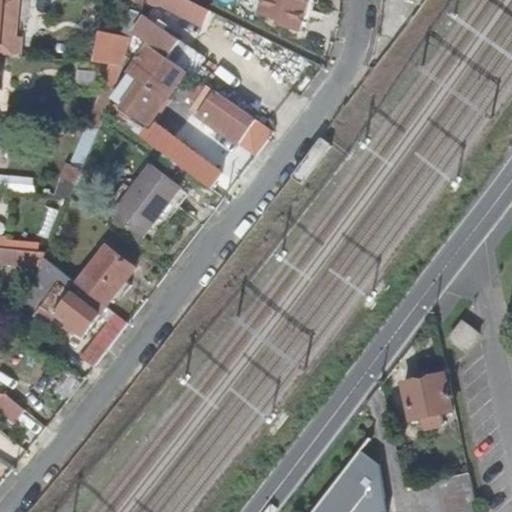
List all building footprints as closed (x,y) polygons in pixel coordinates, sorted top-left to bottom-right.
[(0,0),(0,36),(2,22),(16,24),(18,0),(0,0)] [(210,11),(187,0),(164,0),(161,6),(202,26),(210,11)] [(264,0),(259,16),(279,21),(278,26),(302,32),(311,1),(318,3),(318,0),(264,0)] [(137,27),(134,34),(150,46),(169,59),(182,42),(145,16),(137,27)] [(123,40),(106,38),(100,64),(111,66),(123,68),(134,34),(125,32),(123,40)] [(35,54),(35,35),(8,34),(7,54),(35,54)] [(185,41),(174,56),(197,72),(208,56),(185,41)] [(169,59),(150,46),(112,99),(150,125),(187,72),(169,59)] [(123,68),(111,66),(87,129),(102,130),(110,115),(111,107),(112,99),(118,85),(123,68)] [(258,121),(201,82),(189,99),(196,104),(192,110),(242,144),(258,121)] [(125,117),(111,107),(110,115),(121,123),(125,117)] [(143,132),(139,136),(191,174),(201,161),(154,126),(147,134),(143,132)] [(82,171),(69,165),(63,179),(77,185),(82,171)] [(182,188),(152,166),(133,190),(114,215),(113,217),(143,240),(182,188)] [(137,269),(108,247),(78,285),(107,307),(137,269)] [(0,249),(0,264),(41,268),(45,259),(48,253),(0,249)] [(78,285),(45,259),(41,268),(38,276),(58,290),(46,306),(71,326),(75,320),(88,331),(107,307),(78,285)] [(97,367),(131,321),(117,310),(83,356),(97,367)] [(450,340),(467,352),(480,336),(463,323),(450,340)] [(445,375),(404,384),(413,421),(424,419),(426,429),(444,425),(441,415),(453,412),(445,375)] [(26,411),(7,395),(0,404),(0,410),(15,424),(26,411)] [(478,511),(470,474),(440,481),(447,511),(478,511)]
